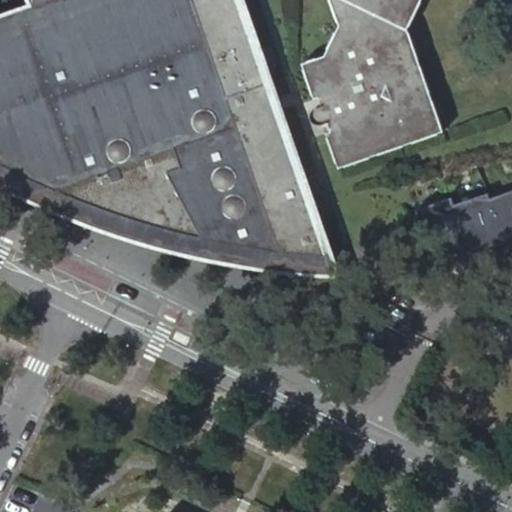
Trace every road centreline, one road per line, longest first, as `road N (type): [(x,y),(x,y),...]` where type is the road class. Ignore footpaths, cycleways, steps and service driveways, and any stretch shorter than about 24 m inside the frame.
road 1 (tertiary): [(511,506),(72,291)]
road 2 (unclassified): [(72,291),(0,445)]
